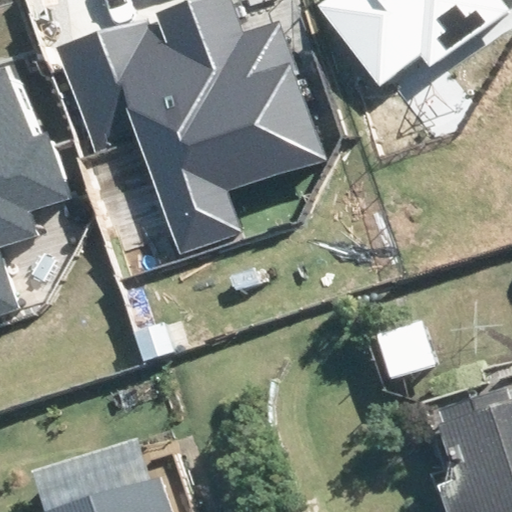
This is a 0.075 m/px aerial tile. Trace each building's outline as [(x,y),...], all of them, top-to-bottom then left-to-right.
[(136,140),(175,258),(245,235),(231,193),(329,160),(284,25),(247,37),(234,0),(191,0),(155,12),(157,16),(61,47),(97,153),(136,140)] [(511,0),(327,0),(321,4),(378,86),(422,56),(439,80),(511,29),(511,0)] [(0,315),(20,309),(0,247),(36,235),(28,212),(73,197),(51,133),(28,140),(4,68),(0,69),(0,315)] [(429,324),(386,339),(401,384),(445,368),(429,324)] [(443,429),(436,430),(453,484),(435,491),(441,511),(511,511),(511,401),(508,403),(506,394),(439,415),(443,429)] [(166,511),(155,479),(144,483),(133,452),(32,487),(41,511),(166,511)]
